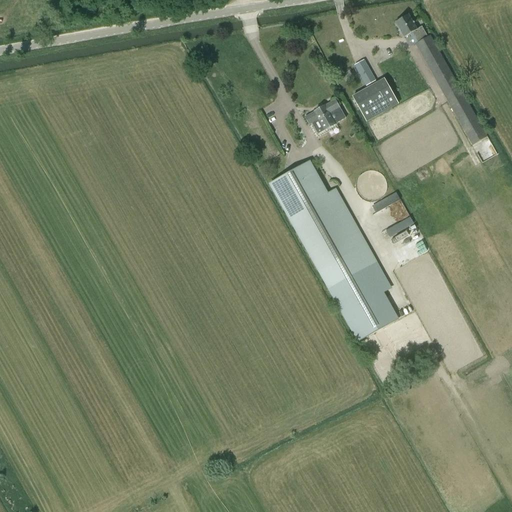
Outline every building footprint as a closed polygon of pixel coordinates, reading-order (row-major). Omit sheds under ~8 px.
[(395,22),(404,37),(412,33),(417,43),(415,44),(472,146),(487,137),(430,36),(428,37),(422,27),(417,30),(408,15),(395,22)] [(364,60),(355,66),(367,88),(373,85),(371,83),(375,81),(364,60)] [(367,88),(352,97),(366,123),(399,104),(384,79),(373,85),(367,88)] [(305,117),(309,125),(312,124),(318,134),(325,131),(324,130),(335,124),(336,124),(346,118),(335,100),(324,107),(322,104),(316,107),(318,110),(305,117)] [(495,159),(495,149),(479,149),(479,159),(495,159)] [(308,163),(271,184),(359,340),(397,319),(308,163)] [(400,200),(396,193),(372,206),(376,214),(400,200)] [(386,231),(390,238),(414,224),(410,217),(386,231)]
